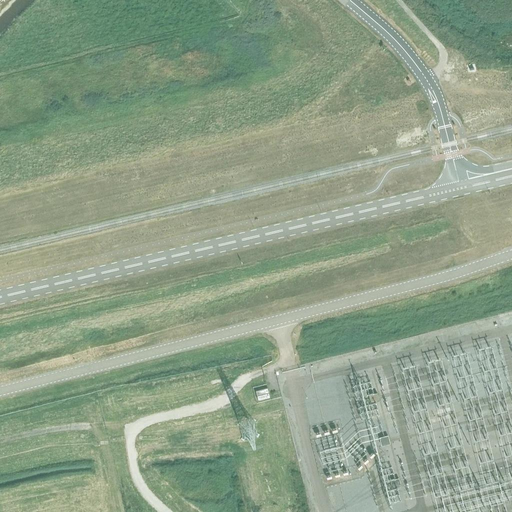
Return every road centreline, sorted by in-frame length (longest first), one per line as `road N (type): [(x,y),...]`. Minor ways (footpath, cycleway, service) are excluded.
road 1 (unclassified): [(0,390),(511,253)]
road 2 (unclassified): [(459,188),(0,297)]
road 3 (track): [(288,362),(249,375),(221,407),(134,427),(0,440)]
